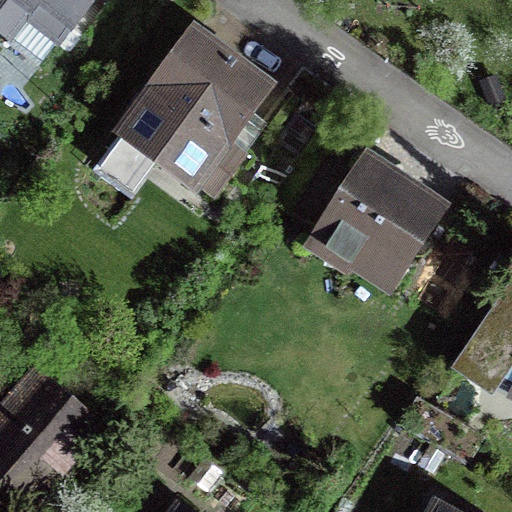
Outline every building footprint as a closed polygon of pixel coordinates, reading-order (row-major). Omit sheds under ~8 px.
[(88,0),(0,0),(0,32),(9,39),(24,19),(54,43),(88,0)] [(269,89),(194,34),(93,170),(132,199),(159,162),(196,189),(200,184),(217,196),(247,155),(229,142),(269,89)] [(443,209),(366,159),(318,233),(352,255),(347,261),(390,289),(443,209)] [(511,289),(466,357),(499,383),(501,380),(511,385),(511,289)] [(0,501),(5,496),(23,511),(29,511),(99,430),(37,377),(4,416),(0,412),(0,501)] [(418,402),(402,427),(463,465),(479,440),(418,402)]
